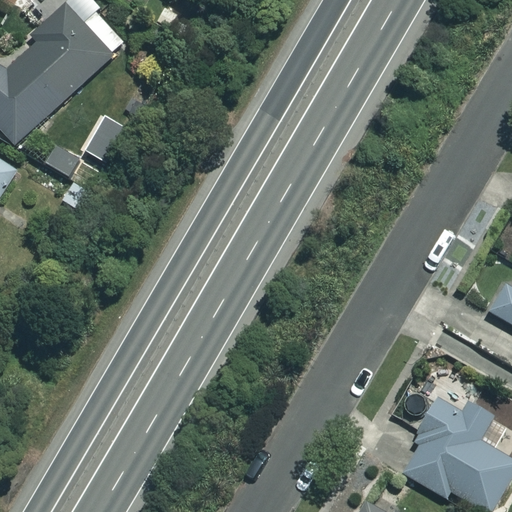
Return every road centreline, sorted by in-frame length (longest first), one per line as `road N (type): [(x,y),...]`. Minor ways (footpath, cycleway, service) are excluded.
road 1 (trunk): [(393,0),(91,511)]
road 2 (trunk): [(27,511),(329,0)]
road 3 (residential): [(511,85),(258,511)]
